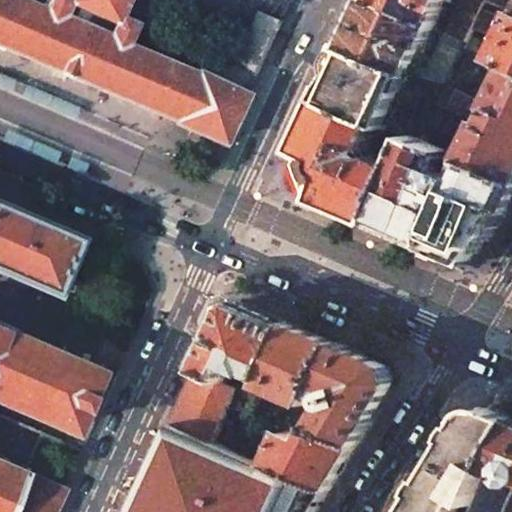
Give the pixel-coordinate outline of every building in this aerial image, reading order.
[(0,0),(0,44),(172,117),(172,119),(222,141),(246,90),(196,66),(194,69),(127,40),(135,20),(119,13),(125,0),(45,0),(43,4),(32,0),(0,0)] [(383,0),(369,0),(348,47),(410,75),(415,77),(420,64),(424,66),(427,61),(422,59),(439,25),(383,0)] [(383,0),(439,25),(449,0),(450,0),(455,2),(455,0),(383,0)] [(466,0),(452,31),(471,40),(472,36),(477,26),(489,0),(466,0)] [(500,15),(505,4),(496,0),(489,0),(477,26),(491,32),(494,32),(501,18),(500,15)] [(253,70),(272,15),(250,8),(232,63),(253,70)] [(511,23),(495,60),(511,66),(511,23)] [(449,30),(425,82),(436,87),(446,92),(467,47),(471,40),(452,31),(449,30)] [(487,43),(472,36),(471,40),(467,47),(482,54),(487,43)] [(348,47),(324,99),(379,124),(388,128),(410,75),(348,47)] [(469,94),(488,57),(482,54),(467,47),(446,92),(488,114),(511,125),(511,66),(493,103),(489,101),(488,104),(469,94)] [(511,125),(488,114),(446,92),(441,103),(483,124),(467,158),(511,178),(511,125)] [(379,124),(324,99),(293,165),(304,192),(375,223),(399,168),(375,157),(373,153),(369,154),(368,150),(379,124)] [(446,150),(412,138),(408,148),(402,159),(399,168),(375,223),(404,235),(430,246),(455,185),(509,210),(511,203),(511,178),(467,158),(458,179),(438,170),(446,150)] [(402,159),(408,148),(401,146),(396,156),(402,159)] [(459,162),(453,160),(450,167),(455,170),(459,162)] [(471,264),(499,229),(509,210),(455,185),(430,246),(451,255),(471,264)] [(0,198),(0,267),(52,290),(61,269),(69,252),(76,234),(77,231),(0,198)] [(229,304),(200,369),(259,396),(265,383),(291,323),(239,300),(229,304)] [(0,397),(70,427),(96,364),(2,323),(3,322),(0,320),(0,397)] [(338,343),(291,323),(265,383),(282,390),(279,395),(287,398),(289,393),(313,404),(317,394),(338,343)] [(385,363),(338,343),(317,394),(327,398),(329,405),(314,429),(358,446),(393,387),(385,363)] [(101,406),(116,374),(100,366),(85,399),(101,406)] [(200,369),(182,409),(200,416),(208,398),(231,408),(218,442),(235,450),(259,396),(200,369)] [(466,419),(409,511),(458,511),(466,500),(474,505),(487,474),(511,420),(511,417),(494,410),(466,419)] [(511,420),(487,474),(474,505),(471,511),(505,511),(511,495),(511,420)] [(218,442),(175,423),(134,511),(303,511),(317,484),(259,460),(235,450),(218,442)] [(358,446),(314,429),(308,439),(288,432),(284,441),(277,438),(278,436),(271,433),(259,460),(317,484),(330,490),(358,446)] [(0,511),(52,511),(81,449),(41,432),(25,469),(0,458),(0,511)]
